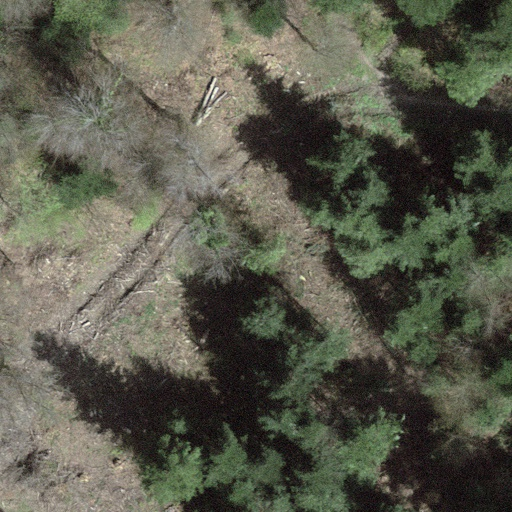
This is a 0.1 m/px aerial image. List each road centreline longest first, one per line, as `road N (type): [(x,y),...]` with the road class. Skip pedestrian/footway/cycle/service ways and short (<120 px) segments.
road 1 (track): [(346,101),(242,156),(184,201),(0,418)]
road 2 (track): [(461,0),(346,101),(511,113)]
